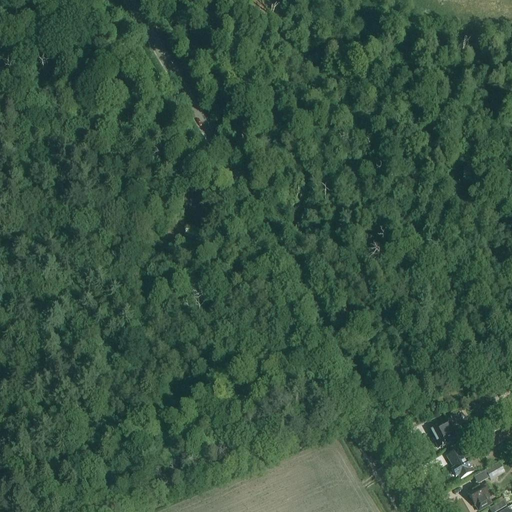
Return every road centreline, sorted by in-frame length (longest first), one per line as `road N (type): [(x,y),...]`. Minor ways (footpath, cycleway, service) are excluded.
road 1 (tertiary): [(434,511),(130,0)]
road 2 (track): [(151,93),(219,42),(511,133)]
road 3 (track): [(0,283),(38,511)]
road 4 (track): [(0,206),(151,93)]
road 5 (track): [(511,372),(382,423)]
